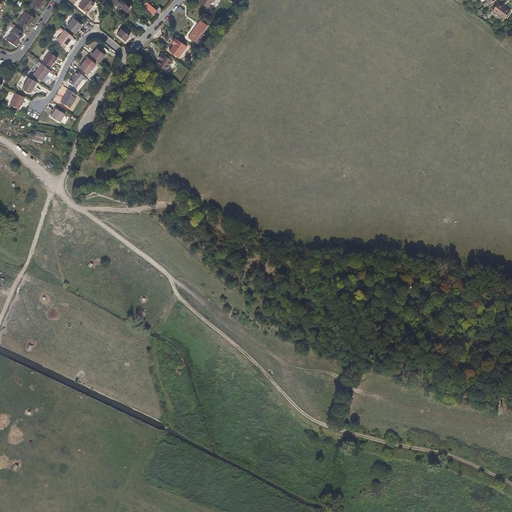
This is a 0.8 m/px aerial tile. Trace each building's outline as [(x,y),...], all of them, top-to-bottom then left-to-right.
[(43,5),(46,1),(45,0),(33,0),(29,6),(36,10),(38,8),(39,8),(42,4),(43,5)] [(86,12),(93,2),(91,0),(81,0),(77,5),(86,12)] [(120,0),(108,0),(115,5),(116,4),(119,6),(124,11),(126,12),(129,8),(124,4),(122,2),(120,1),(120,0)] [(155,9),(149,4),(144,1),(141,5),(146,8),(153,14),(156,10),(155,9)] [(504,21),(510,12),(499,3),(492,12),(504,21)] [(36,15),(33,12),(28,9),(27,10),(25,12),(34,18),(36,15)] [(31,23),(34,18),(25,12),(18,23),(24,28),(26,25),(27,26),(30,22),(31,23)] [(73,33),(81,24),(73,17),(65,26),(68,28),(73,33)] [(147,26),(142,22),(137,18),(134,22),(141,28),(144,30),(147,26)] [(199,39),(203,34),(203,33),(208,26),(200,21),(189,37),(188,38),(196,44),(199,39)] [(19,35),(21,32),(14,28),(10,34),(7,40),(15,46),(19,41),(18,40),(20,36),(19,35)] [(123,41),(128,35),(119,28),(115,34),(123,41)] [(63,47),(72,36),(63,30),(55,40),(63,47)] [(179,57),(187,46),(174,37),(167,49),(179,57)] [(103,55),(95,48),(91,52),(90,51),(87,54),(92,58),(98,62),(103,55)] [(50,66),(56,58),(49,52),(43,60),(50,66)] [(166,70),(173,61),(164,55),(164,56),(162,55),(159,59),(161,60),(158,65),(166,70)] [(86,74),(94,64),(85,57),(80,65),(78,64),(76,67),(86,74)] [(41,80),(49,70),(41,63),(33,73),(41,80)] [(75,88),(83,77),(80,74),(76,71),(67,83),(75,88)] [(31,92),(37,82),(31,78),(29,77),(22,87),(31,92)] [(73,98),(76,95),(67,89),(65,92),(66,93),(60,102),(69,108),(75,99),(73,98)] [(18,109),(24,97),(21,96),(15,93),(9,105),(18,109)] [(64,115),(53,108),(50,112),(52,113),(50,116),(59,122),(64,115)] [(41,136),(31,131),(30,135),(40,140),(41,136)] [(40,140),(30,135),(29,136),(28,140),(38,144),(40,140)]
